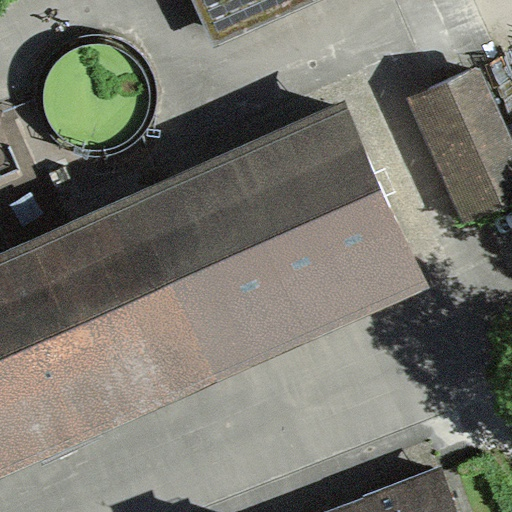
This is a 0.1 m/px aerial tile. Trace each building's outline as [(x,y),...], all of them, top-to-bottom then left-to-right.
[(268,0),(198,0),(210,26),(268,0)] [(39,111),(50,131),(67,145),(88,152),(110,151),(131,142),(147,126),(157,101),(155,75),(142,51),(120,35),(94,31),(72,36),(53,48),(40,67),(35,89),(39,111)] [(464,217),(511,195),(511,138),(480,64),(408,90),(464,217)] [(0,245),(0,474),(429,286),(347,97),(40,227),(0,245)] [(459,511),(442,463),(371,491),(366,498),(371,511),(459,511)] [(371,511),(366,498),(365,495),(321,511),(371,511)]
